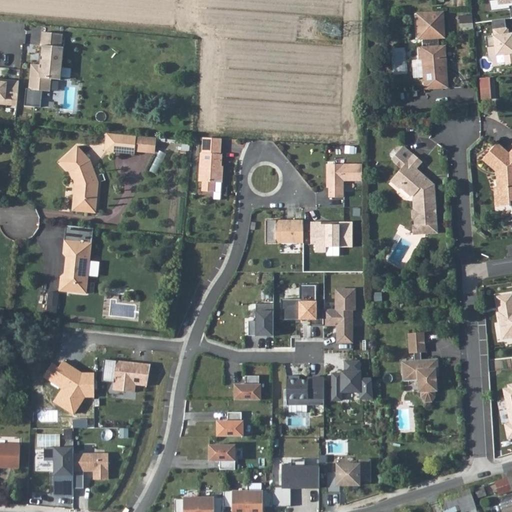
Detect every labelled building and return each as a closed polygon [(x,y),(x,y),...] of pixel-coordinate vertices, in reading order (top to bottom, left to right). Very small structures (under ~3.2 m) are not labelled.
[(511,0),(498,0),(489,2),(490,12),(510,9),(509,7),(511,6),(511,0)] [(426,88),(442,87),(441,76),(445,76),(443,60),(447,60),(446,45),(440,45),(440,37),(446,37),(445,18),(438,19),(438,11),(418,12),(419,38),(424,38),(425,46),(420,46),(421,58),(424,58),(426,88)] [(462,15),(461,28),(474,29),(474,15),(462,15)] [(511,40),(511,41),(511,34),(509,35),(509,30),(506,28),(493,30),(494,37),(486,38),(487,48),(495,47),(497,56),(504,55),(505,65),(511,64),(511,40)] [(62,34),(41,32),(39,46),(42,46),(40,65),(30,64),(28,89),(25,89),(23,107),(40,108),(41,91),(49,92),(50,79),(60,80),(62,56),(63,47),(61,47),(62,34)] [(441,76),(442,87),(449,87),(447,60),(443,60),(445,76),(441,76)] [(482,77),(481,98),(492,98),(493,77),(482,77)] [(0,104),(16,106),(18,82),(5,80),(5,83),(0,82),(0,104)] [(135,136),(105,133),(103,151),(133,154),(133,150),(135,136)] [(154,138),(135,136),(133,150),(153,152),(154,138)] [(219,139),(204,138),(203,156),(201,156),(200,183),(203,183),(203,193),(213,194),(214,183),(221,183),(222,168),(220,168),(221,156),(219,156),(219,139)] [(511,151),(510,154),(497,143),(483,159),(498,172),(500,172),(500,175),(497,177),(498,188),(495,188),(495,207),(510,206),(510,201),(511,201),(511,151)] [(89,160),(76,146),(59,162),(68,172),(71,180),(74,179),(77,186),(76,191),(72,194),(71,207),(74,211),(85,212),(87,198),(96,198),(97,184),(89,160)] [(414,155),(403,146),(393,159),(395,160),(395,162),(400,167),(402,166),(404,168),(396,177),(405,184),(403,186),(403,189),(413,198),(414,210),(412,211),(413,218),(415,220),(415,225),(427,225),(427,233),(436,233),(436,224),(437,224),(435,191),(430,191),(429,187),(425,183),(428,179),(417,169),(422,162),(414,155)] [(363,165),(327,165),(327,188),(330,188),(330,198),(344,198),(344,182),(363,182),(363,165)] [(405,184),(396,177),(392,181),(401,189),(402,189),(403,189),(403,186),(405,184)] [(434,185),(428,179),(425,183),(429,187),(430,191),(435,191),(434,185)] [(94,213),(96,198),(87,198),(85,212),(94,213)] [(303,220),(294,220),(294,222),(283,222),(283,220),(265,220),(265,243),(303,243),(303,220)] [(352,223),(338,223),(338,225),(321,225),(321,223),(311,223),(311,244),(315,244),(315,253),(325,253),(325,248),(352,248),(352,223)] [(94,228),(66,225),(64,253),(68,253),(65,280),(61,279),(60,290),(87,292),(88,280),(86,278),(88,256),(91,254),(94,228)] [(427,225),(415,225),(415,234),(427,233),(427,225)] [(316,285),(299,285),(299,300),(280,300),(280,321),(299,321),(299,319),(309,319),(310,326),(324,326),(324,310),(316,310),(316,285)] [(355,290),(335,291),(335,311),(324,310),(324,326),(340,326),(340,331),(336,331),(336,346),(353,345),(352,312),(355,312),(355,290)] [(59,312),(61,292),(49,291),(47,311),(59,312)] [(503,339),(511,337),(511,294),(498,297),(503,339)] [(272,305),(255,305),(255,321),(247,321),(247,336),(272,336),(272,305)] [(426,332),(409,333),(411,353),(415,352),(416,360),(402,361),(403,374),(418,373),(418,379),(419,391),(421,391),(421,396),(425,401),(434,400),(436,395),(435,390),(437,390),(437,375),(436,368),(440,368),(439,358),(422,359),(422,352),(427,352),(426,332)] [(148,364),(133,362),(133,365),(126,364),(126,361),(103,358),(100,380),(113,381),(112,389),(133,391),(134,384),(146,386),(148,364)] [(93,397),(94,373),(81,373),(63,361),(58,366),(51,362),(43,377),(61,388),(53,402),(74,416),(85,397),(93,397)] [(359,363),(344,363),(343,374),(331,374),(332,402),(340,402),(340,393),(359,394),(359,400),(372,400),(370,380),(359,380),(359,363)] [(298,376),(285,376),(285,406),(287,406),(287,413),(306,414),(306,406),(323,406),(323,379),(308,379),(308,381),(298,381),(298,376)] [(258,377),(244,377),(244,386),(234,386),(234,401),(259,401),(259,386),(258,386),(258,377)] [(511,384),(507,386),(508,388),(502,390),(510,424),(504,425),(508,440),(511,438),(511,384)] [(240,413),(226,413),(226,421),(216,421),(216,437),(241,437),(241,423),(240,423),(240,413)] [(0,445),(0,467),(16,468),(17,446),(0,445)] [(233,446),(208,446),(208,462),(218,462),(218,471),(233,471),(233,446)] [(71,448),(41,447),(42,461),(51,461),(51,495),(71,498),(71,472),(70,454),(71,448)] [(105,454),(70,454),(71,472),(91,472),(91,480),(105,480),(105,454)] [(270,489),(270,492),(270,508),(289,508),(289,490),(318,490),(318,468),(304,468),(304,461),(290,461),(290,469),(281,469),(281,489),(270,489)] [(359,466),(336,465),(336,473),(325,473),(325,494),(339,494),(339,487),(359,487),(359,482),(369,482),(369,461),(359,461),(359,466)] [(511,491),(511,479),(511,478),(489,485),(492,498),(511,491)] [(484,487),(476,490),(478,499),(483,497),(487,496),(484,487)] [(246,511),(246,492),(222,492),(222,499),(222,508),(231,508),(231,511),(246,511)] [(270,492),(246,492),(246,511),(261,511),(262,508),(270,508),(270,492)] [(471,493),(441,502),(443,510),(460,505),(462,511),(467,511),(476,509),(471,493)] [(197,511),(198,498),(182,498),(182,500),(173,500),(173,511),(197,511)] [(222,499),(198,498),(197,511),(221,511),(222,508),(222,499)]
